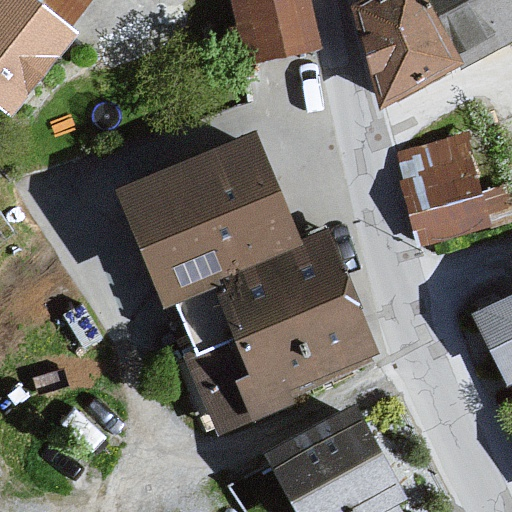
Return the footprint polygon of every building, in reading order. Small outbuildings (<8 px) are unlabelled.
[(34,0),(0,0),(0,112),(14,123),(75,30),(34,0)] [(34,0),(75,30),(94,0),(34,0)] [(309,0),(230,0),(245,72),(322,54),(309,0)] [(511,0),(372,0),(360,7),(385,111),(511,44),(511,0)] [(511,219),(474,135),(394,159),(428,253),(511,225),(511,219)] [(259,141),(117,195),(162,316),(206,298),(307,256),(303,248),(259,141)] [(0,236),(17,226),(0,196),(0,236)] [(334,240),(303,248),(307,256),(206,298),(227,361),(188,366),(219,434),(249,417),(350,363),(373,358),(334,240)] [(511,303),(476,322),(511,396),(511,303)] [(358,417),(264,462),(288,511),(405,511),(408,511),(358,417)]
